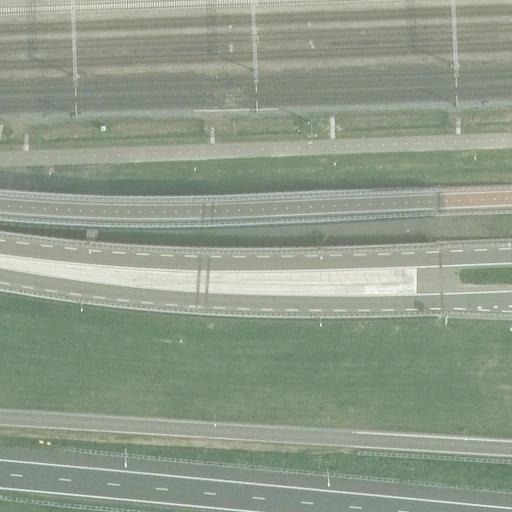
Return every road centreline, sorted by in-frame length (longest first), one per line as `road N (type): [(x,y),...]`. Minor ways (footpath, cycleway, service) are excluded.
road 1 (tertiary): [(0,273),(100,292),(270,305),(511,301)]
road 2 (secondary): [(511,447),(0,417)]
road 3 (tertiary): [(511,255),(249,261),(0,249)]
road 4 (motorway): [(385,511),(0,476)]
